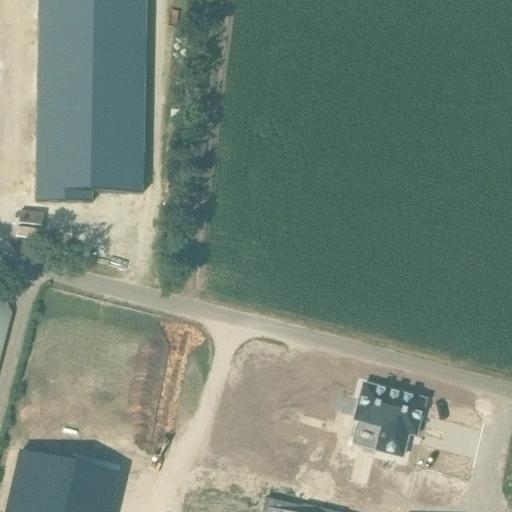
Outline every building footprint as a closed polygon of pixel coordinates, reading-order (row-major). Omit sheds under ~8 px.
[(28,172),(27,194),(84,195),(84,175),(145,176),(148,0),(33,0),(31,172),(28,172)] [(9,314),(0,298),(0,351),(4,333),(9,314)] [(311,371),(298,436),(288,434),(282,460),(323,468),(342,378),(311,371)] [(363,388),(354,423),(381,430),(375,454),(402,460),(408,437),(415,439),(424,403),(363,388)] [(18,454),(9,495),(81,511),(106,511),(114,477),(18,454)] [(178,472),(168,511),(254,511),(259,491),(178,472)] [(266,511),(322,511),(303,507),(302,509),(269,501),(266,511)]
